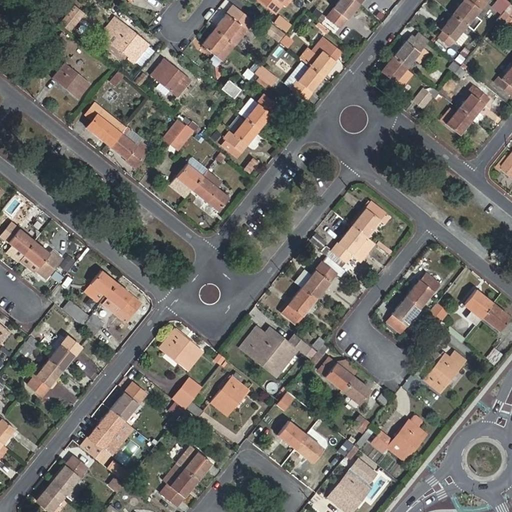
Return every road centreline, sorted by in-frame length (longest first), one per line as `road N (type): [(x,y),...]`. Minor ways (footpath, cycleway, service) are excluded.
road 1 (residential): [(211,252),(0,81)]
road 2 (residential): [(171,303),(2,511)]
road 3 (residential): [(0,160),(171,303)]
road 4 (residential): [(430,225),(356,325),(400,365)]
road 5 (residential): [(314,122),(211,252)]
road 6 (residential): [(254,287),(356,161)]
